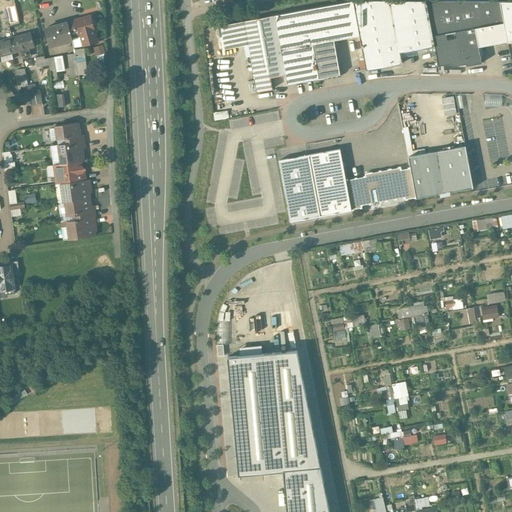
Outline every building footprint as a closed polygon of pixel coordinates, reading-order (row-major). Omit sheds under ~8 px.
[(426,0),(410,0),(356,0),(353,1),(359,35),(366,70),(402,63),(400,52),(434,46),(426,0)] [(499,1),(426,0),(434,46),(438,66),(451,63),(451,66),(466,64),(466,66),(482,63),(480,55),(483,54),(481,46),(507,41),(499,1)] [(353,1),(274,15),(285,75),(287,84),(340,74),(333,40),(359,35),(353,1)] [(511,1),(499,1),(507,41),(507,42),(511,41),(511,1)] [(274,15),(244,21),(257,92),(272,89),(270,77),(285,75),(274,15)] [(90,16),(68,22),(72,37),(80,34),(83,43),(96,39),(90,16)] [(68,22),(44,28),(49,46),(73,40),(72,37),(68,22)] [(33,32),(13,37),(16,51),(20,50),(22,58),(31,55),(29,48),(34,46),(32,39),(35,38),(33,32)] [(13,37),(0,40),(0,61),(0,62),(12,58),(11,52),(16,51),(13,37)] [(81,49),(74,49),(76,59),(82,58),(81,49)] [(74,53),(68,54),(70,75),(77,74),(74,53)] [(44,56),(35,57),(36,66),(49,64),(48,58),(44,58),(44,56)] [(54,57),(48,58),(49,64),(50,72),(56,71),(54,57)] [(27,68),(18,69),(19,85),(28,85),(27,68)] [(67,106),(66,93),(59,93),(59,106),(67,106)] [(503,93),(487,94),(487,106),(504,105),(503,93)] [(457,104),(457,96),(433,96),(433,103),(457,104)] [(78,122),(55,126),(57,139),(66,138),(67,143),(58,144),(58,145),(84,141),(83,135),(80,135),(78,122)] [(84,141),(58,145),(61,164),(80,161),(83,160),(82,148),(85,148),(84,141)] [(465,146),(408,156),(410,167),(416,198),(473,187),(465,146)] [(340,149),(308,155),(319,216),(362,208),(361,205),(373,203),(375,205),(377,202),(404,197),(405,200),(416,198),(410,167),(401,169),(400,167),(367,173),(367,175),(345,180),(340,149)] [(5,151),(6,167),(14,166),(13,151),(5,151)] [(308,155),(279,160),(282,181),(290,221),(319,216),(308,155)] [(61,164),(54,165),(56,184),(60,183),(83,180),(82,172),(84,168),(81,166),(80,161),(61,164)] [(83,180),(60,183),(62,202),(66,202),(89,199),(87,186),(89,186),(88,179),(83,180)] [(89,199),(66,202),(68,215),(77,214),(78,219),(80,219),(94,217),(93,210),(91,211),(89,199)] [(12,215),(22,215),(22,206),(12,206),(12,215)] [(511,213),(503,215),(505,228),(511,226),(511,213)] [(488,223),(495,221),(494,216),(479,219),(481,230),(489,228),(488,223)] [(94,217),(80,219),(81,226),(95,224),(94,217)] [(78,219),(61,222),(61,227),(68,226),(70,239),(63,240),(94,236),(92,225),(95,224),(81,226),(80,219),(78,219)] [(443,227),(430,228),(431,238),(444,237),(443,227)] [(402,245),(414,241),(410,230),(398,234),(402,245)] [(355,244),(343,244),(343,253),(355,253),(355,244)] [(10,266),(0,267),(0,289),(2,290),(3,294),(13,292),(10,266)] [(488,293),(489,303),(507,300),(506,290),(488,293)] [(465,308),(464,298),(455,298),(455,296),(442,297),(443,309),(465,308)] [(292,318),(290,303),(284,304),(286,319),(292,318)] [(482,307),(484,320),(501,317),(499,304),(482,307)] [(401,306),(401,316),(429,314),(429,305),(401,306)] [(476,307),(463,308),(464,323),(478,322),(476,307)] [(354,315),(355,326),(366,324),(365,314),(354,315)] [(334,318),(334,326),(347,325),(346,317),(334,318)] [(411,318),(401,318),(402,329),(412,328),(411,318)] [(380,323),(369,325),(371,336),(381,335),(380,323)] [(337,343),(350,341),(348,329),(336,331),(337,343)] [(264,346),(243,347),(243,355),(264,353),(264,346)] [(237,476),(282,472),(318,467),(296,351),(225,358),(237,476)] [(386,385),(393,384),(390,370),(383,371),(386,385)] [(401,418),(409,417),(407,409),(412,408),(407,381),(395,383),(399,405),(398,405),(401,418)] [(398,412),(395,399),(388,400),(391,413),(398,412)] [(406,447),(404,430),(392,432),(394,448),(406,447)] [(406,444),(420,442),(418,433),(405,435),(406,444)] [(435,435),(436,444),(449,442),(448,433),(435,435)] [(285,511),(328,511),(318,467),(282,472),(285,511)] [(372,507),(379,507),(378,511),(387,511),(386,497),(371,498),(372,507)] [(431,497),(417,497),(418,508),(431,507),(431,497)] [(407,510),(417,510),(417,498),(411,498),(411,503),(407,503),(407,510)]
